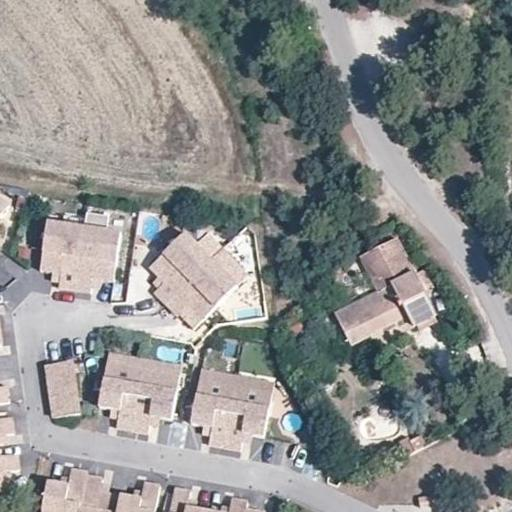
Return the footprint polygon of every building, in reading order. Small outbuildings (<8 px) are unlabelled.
[(0,223),(10,209),(0,201),(0,223)] [(114,283),(121,234),(107,232),(109,218),(86,214),(86,220),(84,229),(75,292),(91,294),(92,288),(93,280),(101,281),(114,283)] [(86,220),(66,217),(65,226),(84,229),(86,220)] [(75,292),(84,229),(65,226),(48,223),(40,272),(53,274),(61,275),(60,283),(59,289),(75,292)] [(166,306),(212,262),(198,247),(186,235),(150,269),(159,279),(165,285),(159,290),(155,295),(166,306)] [(438,318),(425,293),(416,275),(398,241),(361,259),(367,271),(374,268),(385,290),(379,293),(336,316),(352,348),(371,338),(408,318),(414,330),(438,318)] [(218,256),(204,242),(198,247),(212,262),(218,256)] [(232,270),(218,256),(212,262),(226,276),(232,270)] [(202,323),(238,289),(226,276),(212,262),(166,306),(177,318),(181,313),(187,308),(193,314),(202,323)] [(385,290),(374,268),(367,271),(379,293),(385,290)] [(433,289),(424,271),(416,275),(425,293),(433,289)] [(60,283),(61,275),(53,274),(52,282),(60,283)] [(159,290),(165,285),(159,279),(153,284),(159,290)] [(100,289),(101,281),(93,280),(92,288),(100,289)] [(187,320),(193,314),(187,308),(181,313),(187,320)] [(377,349),(414,330),(408,318),(371,338),(377,349)] [(297,344),(314,334),(306,320),(289,330),(297,344)] [(144,371),(145,361),(109,355),(107,365),(144,371)] [(180,378),(182,368),(145,361),(144,371),(180,378)] [(82,416),(74,365),(49,368),(56,420),(82,416)] [(133,433),(144,371),(107,365),(99,409),(112,411),(120,412),(118,420),(117,430),(133,433)] [(172,422),(180,378),(144,371),(133,433),(148,435),(150,426),(151,418),(160,420),(172,422)] [(236,388),(238,378),(202,372),(200,381),(236,388)] [(273,395),(274,385),(238,378),(236,388),(273,395)] [(225,450),(236,388),(200,381),(192,426),(204,428),(212,429),(211,437),(209,447),(225,450)] [(0,405),(10,404),(8,388),(0,388),(0,405)] [(265,439),(273,395),(236,388),(225,450),(241,452),(242,443),(244,435),(252,437),(265,439)] [(485,413),(476,392),(450,403),(462,429),(478,421),(485,413)] [(118,420),(120,412),(112,411),(110,419),(118,420)] [(158,428),(160,420),(151,418),(150,426),(158,428)] [(0,437),(5,437),(14,435),(12,419),(0,420),(0,437)] [(211,437),(212,429),(204,428),(203,436),(211,437)] [(251,445),(252,437),(244,435),(242,443),(251,445)] [(408,458),(426,448),(421,437),(410,442),(408,439),(400,443),(408,458)] [(17,456),(0,458),(0,495),(5,495),(4,483),(2,474),(11,473),(20,472),(17,456)] [(80,511),(87,477),(88,474),(71,471),(70,480),(68,488),(60,487),(48,484),(43,511),(80,511)] [(4,483),(12,482),(11,473),(2,474),(4,483)] [(118,511),(121,498),(109,496),(100,494),(102,486),(103,480),(87,477),(80,511),(118,511)] [(68,488),(70,480),(61,479),(60,487),(68,488)] [(155,511),(160,487),(145,484),(143,494),(142,502),(133,500),(121,498),(118,511),(155,511)] [(109,496),(110,487),(102,486),(100,494),(109,496)] [(198,511),(196,511),(188,510),(189,502),(191,493),(175,490),(170,511),(198,511)] [(142,502),(143,494),(135,492),(133,500),(142,502)] [(438,506),(436,497),(419,501),(420,509),(438,506)] [(245,511),(246,511),(248,503),(232,500),(230,510),(229,511),(245,511)] [(196,511),(198,504),(189,502),(188,510),(196,511)]
